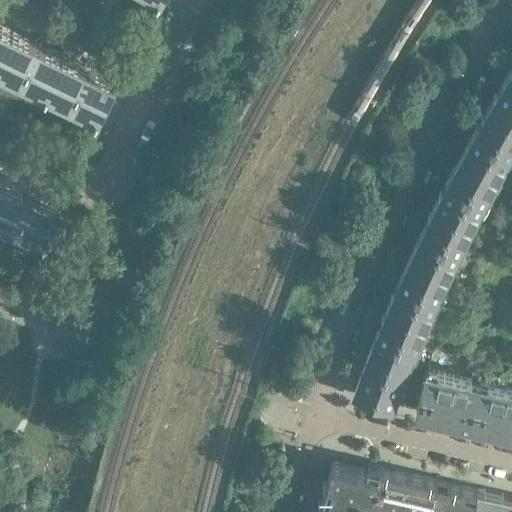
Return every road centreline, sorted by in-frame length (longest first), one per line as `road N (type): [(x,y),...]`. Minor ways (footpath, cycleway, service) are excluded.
road 1 (residential): [(316,410),(410,180),(511,19)]
road 2 (residential): [(511,463),(316,410)]
